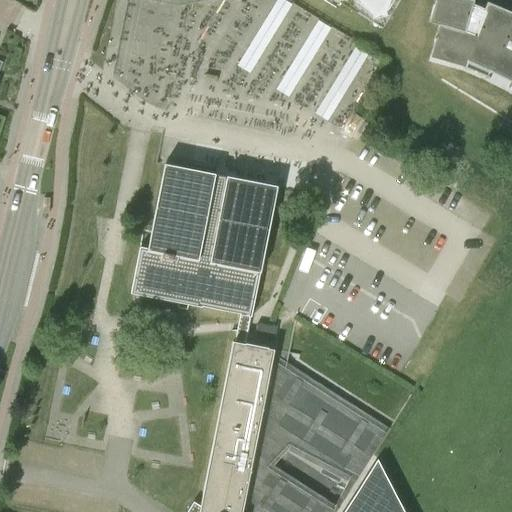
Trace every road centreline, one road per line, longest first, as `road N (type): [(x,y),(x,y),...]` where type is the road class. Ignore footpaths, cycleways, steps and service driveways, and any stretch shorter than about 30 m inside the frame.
road 1 (unclassified): [(326,151),(142,120),(56,66)]
road 2 (tertiary): [(0,291),(56,66)]
